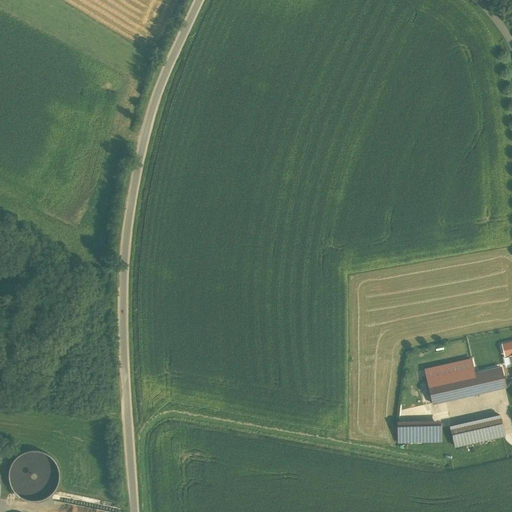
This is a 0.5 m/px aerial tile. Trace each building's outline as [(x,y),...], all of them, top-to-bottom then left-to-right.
[(455,363),(425,370),(432,403),(511,385),(508,371),(502,372),(500,368),(474,374),(466,338),(451,341),(455,363)] [(413,403),(420,401),(414,379),(407,382),(413,403)] [(500,417),(450,428),(455,449),(505,437),(500,417)] [(440,421),(397,422),(398,446),(441,444),(440,421)] [(50,460),(40,454),(32,454),(23,456),(19,459),(13,466),(10,477),(11,486),(18,496),(25,500),(33,502),(39,501),(47,498),(53,492),(56,489),(58,481),(58,472),(55,467),(50,460)]
